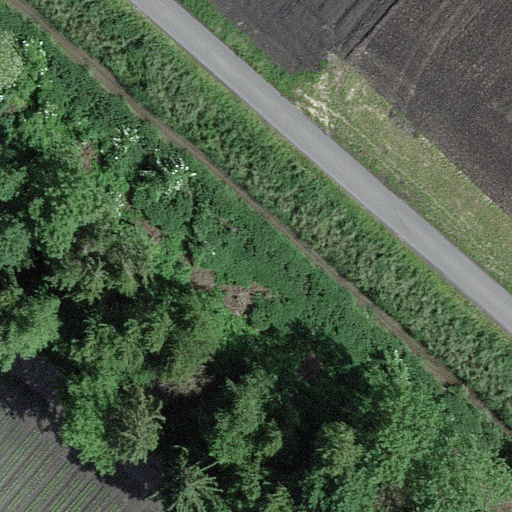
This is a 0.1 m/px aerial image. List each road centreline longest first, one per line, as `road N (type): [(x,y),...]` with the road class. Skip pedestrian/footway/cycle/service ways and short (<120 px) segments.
road 1 (track): [(147,0),(511,318)]
road 2 (track): [(0,337),(199,511)]
